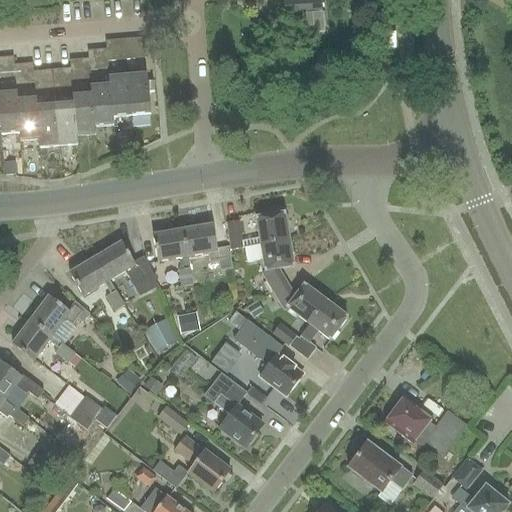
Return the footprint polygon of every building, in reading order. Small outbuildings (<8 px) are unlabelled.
[(284,0),(285,13),(322,11),(320,0),(284,0)] [(325,33),(324,13),(302,14),(302,34),(325,33)] [(132,39),(124,39),(126,59),(134,58),(132,39)] [(113,40),(105,41),(106,50),(107,61),(115,60),(113,40)] [(95,51),(87,52),(88,60),(89,71),(97,70),(95,51)] [(78,61),(70,62),(70,71),(71,81),(79,80),(78,61)] [(15,68),(14,68),(15,78),(16,86),(24,85),(22,68),(15,68)] [(60,72),(52,73),(53,91),(61,90),(60,72)] [(130,116),(150,114),(147,73),(127,75),(130,116)] [(34,74),(35,84),(35,93),(43,92),(42,74),(34,74)] [(112,118),(130,116),(127,75),(108,77),(109,85),(112,118)] [(113,126),(112,118),(109,85),(90,87),(91,95),(94,127),(113,126)] [(20,133),(17,102),(17,95),(0,96),(0,126),(0,127),(1,135),(20,133)] [(95,135),(94,127),(91,95),(72,96),(73,106),(76,137),(95,135)] [(39,140),(37,109),(36,101),(17,102),(20,133),(21,142),(39,140)] [(77,145),(76,137),(73,106),(55,108),(58,147),(77,145)] [(40,148),(58,147),(55,108),(37,109),(39,140),(40,148)] [(261,247),(289,242),(284,215),(256,219),(259,239),(242,242),(239,223),(228,225),(232,252),(245,249),(261,247)] [(214,227),(184,232),(188,259),(209,256),(211,265),(220,264),(221,273),(232,271),(229,249),(218,251),(214,227)] [(184,232),(154,237),(158,264),(183,260),(188,259),(184,232)] [(279,271),(293,268),(289,242),(261,247),(245,249),(248,264),(263,261),(265,273),(262,275),(273,294),(287,285),(280,272),(279,271)] [(157,289),(155,278),(144,259),(135,264),(123,244),(96,259),(110,283),(123,276),(126,274),(140,298),(157,289)] [(96,259),(70,275),(84,298),(110,283),(96,259)] [(190,271),(188,259),(183,260),(180,271),(182,289),(193,288),(191,271),(190,271)] [(309,326),(326,303),(305,287),(296,299),(294,298),(287,285),(273,294),(284,312),(288,310),(309,326)] [(116,313),(125,307),(117,294),(108,299),(116,313)] [(68,313),(50,299),(31,323),(52,339),(65,322),(73,328),(77,324),(83,328),(92,316),(75,304),(68,313)] [(294,337),(287,346),(307,362),(316,350),(309,345),(318,333),(330,342),(348,319),(326,303),(309,326),(310,327),(299,341),(294,337)] [(264,313),(259,305),(248,311),(253,319),(264,313)] [(201,310),(182,314),(186,333),(205,329),(201,310)] [(283,350),(267,337),(247,322),(234,340),(254,356),(268,366),(260,377),(287,398),(303,377),(294,370),(295,369),(284,361),(283,362),(277,358),(283,350)] [(31,323),(13,347),(34,363),(52,339),(31,323)] [(146,335),(158,355),(176,344),(165,324),(146,335)] [(287,346),(294,337),(279,326),(273,335),(287,346)] [(69,365),(76,356),(62,346),(56,355),(69,365)] [(0,400),(4,404),(4,403),(17,387),(27,394),(28,393),(34,385),(19,374),(18,375),(1,363),(0,364),(0,400)] [(237,408),(243,400),(247,396),(221,376),(204,397),(214,404),(229,416),(220,429),(246,448),(249,444),(252,446),(258,438),(256,436),(262,427),(237,408)] [(155,396),(161,389),(153,382),(147,389),(155,396)] [(78,409),(95,422),(102,412),(85,399),(78,409)] [(447,414),(435,430),(428,425),(432,420),(404,399),(385,424),(413,446),(414,444),(422,450),(426,444),(444,458),(466,428),(447,414)] [(29,421),(4,403),(4,404),(0,400),(0,413),(8,419),(9,418),(20,426),(20,425),(24,428),(29,421)] [(87,432),(95,422),(78,409),(70,419),(87,432)] [(157,419),(180,437),(188,426),(165,409),(157,419)] [(215,494),(231,473),(186,439),(175,452),(194,467),(188,474),(215,494)] [(348,470),(382,495),(378,500),(390,508),(402,491),(413,477),(400,468),(399,469),(367,445),(348,470)] [(0,464),(4,467),(10,459),(0,451),(0,464)] [(43,477),(55,461),(40,451),(29,466),(43,477)] [(466,491),(482,472),(468,461),(453,480),(466,491)] [(150,489),(157,479),(144,470),(137,479),(150,489)] [(433,500),(443,487),(423,473),(414,485),(433,500)] [(43,511),(57,511),(78,486),(69,479),(43,511)] [(504,511),(509,506),(485,487),(474,502),(460,490),(453,499),(468,511),(504,511)] [(142,511),(184,511),(156,490),(141,511),(142,511)] [(107,502),(119,511),(124,511),(130,505),(114,493),(107,502)]
